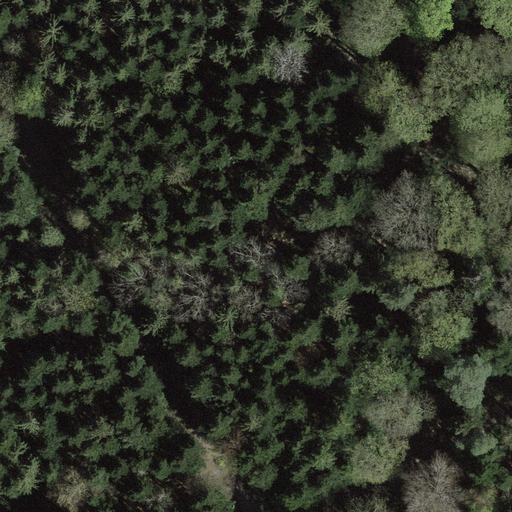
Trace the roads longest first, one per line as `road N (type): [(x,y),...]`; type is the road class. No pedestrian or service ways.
road 1 (track): [(250,511),(0,102)]
road 2 (track): [(297,511),(511,400)]
